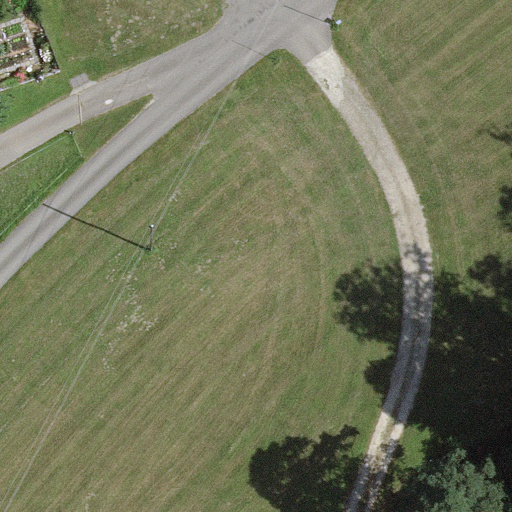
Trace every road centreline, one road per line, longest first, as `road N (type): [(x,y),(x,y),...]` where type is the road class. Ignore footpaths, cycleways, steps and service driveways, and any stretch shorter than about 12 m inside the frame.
road 1 (track): [(355,511),(421,336),(418,257),(399,186),(326,62),(287,14)]
road 2 (unclassified): [(0,268),(212,67),(306,0)]
